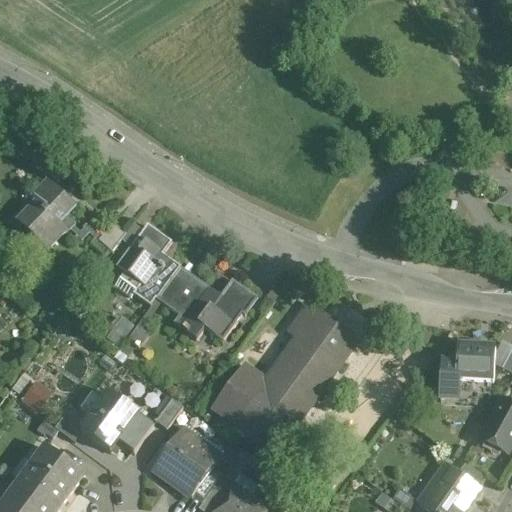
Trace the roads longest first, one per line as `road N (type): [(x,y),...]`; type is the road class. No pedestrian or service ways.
road 1 (residential): [(0,74),(243,232),(511,307)]
road 2 (unknown): [(147,173),(163,131),(148,41),(154,0)]
